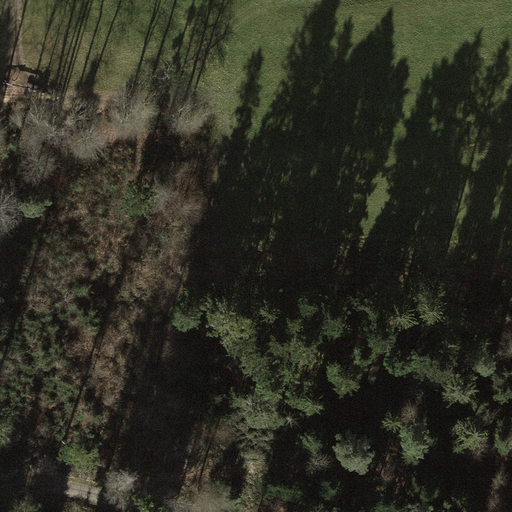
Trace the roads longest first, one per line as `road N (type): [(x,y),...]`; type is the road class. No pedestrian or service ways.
road 1 (track): [(22,66),(165,59),(252,5),(284,0)]
road 2 (track): [(0,496),(121,498),(147,511)]
